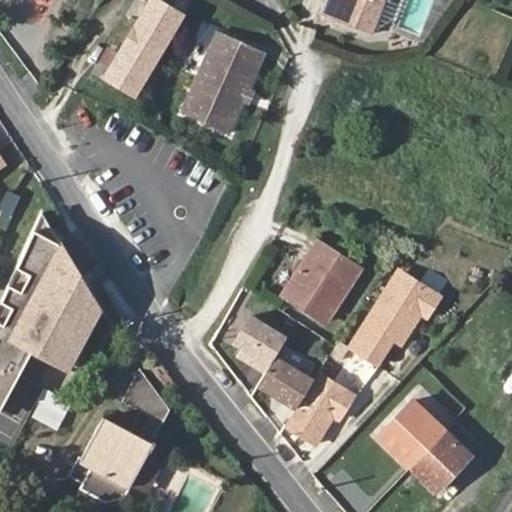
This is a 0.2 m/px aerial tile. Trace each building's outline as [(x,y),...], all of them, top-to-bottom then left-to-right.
[(180,13),(157,0),(146,0),(102,78),(131,95),(180,13)] [(384,0),(326,0),(321,14),(371,34),(384,0)] [(259,55),(212,34),(178,113),(225,133),(259,55)] [(101,308),(41,212),(0,299),(0,409),(30,353),(70,373),(101,308)] [(282,295),(325,322),(360,269),(316,241),(282,295)] [(386,292),(349,349),(377,367),(393,341),(401,346),(421,315),(427,319),(441,298),(405,275),(391,295),(386,292)] [(265,370),(286,338),(251,315),(233,341),(243,347),(239,353),(265,370)] [(84,479),(82,484),(78,490),(105,504),(123,497),(127,490),(147,452),(150,453),(154,444),(154,442),(169,412),(138,370),(121,402),(131,408),(121,426),(103,417),(87,445),(78,463),(72,473),(84,479)] [(317,373),(283,426),(313,445),(331,417),(338,421),(354,397),(317,373)] [(438,490),(470,455),(412,401),(379,435),(438,490)] [(33,415),(56,428),(63,416),(40,403),(33,415)] [(70,477),(82,484),(84,479),(72,473),(70,477)]
